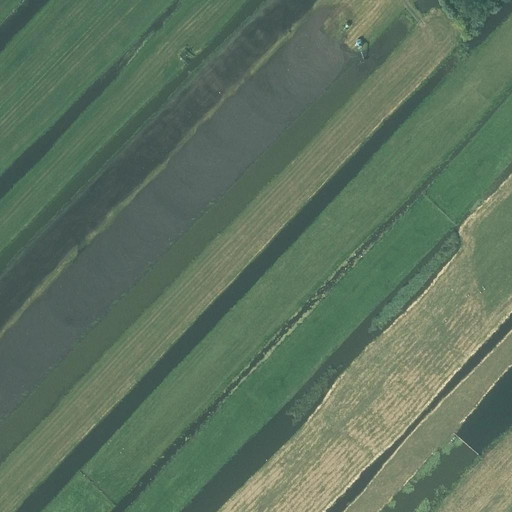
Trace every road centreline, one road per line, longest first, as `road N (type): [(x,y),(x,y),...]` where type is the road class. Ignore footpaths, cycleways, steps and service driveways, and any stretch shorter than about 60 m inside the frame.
road 1 (track): [(221,0),(0,228)]
road 2 (track): [(264,130),(381,0)]
